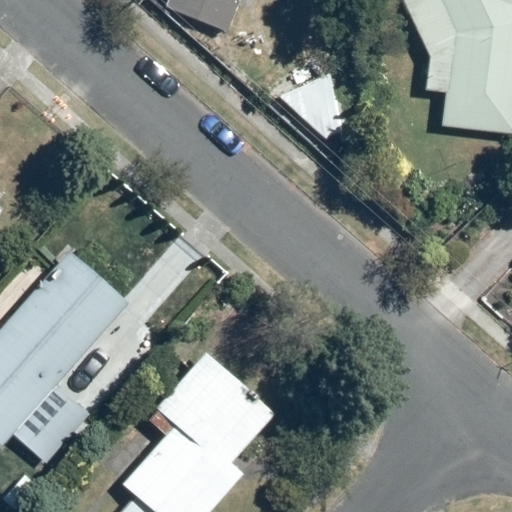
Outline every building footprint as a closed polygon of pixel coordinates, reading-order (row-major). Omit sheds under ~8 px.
[(164,0),(161,7),(223,31),(234,0),(164,0)] [(511,0),(401,0),(427,53),(423,91),(440,93),(437,125),(511,132),(511,0)] [(311,55),(272,96),(323,144),(362,103),(311,55)] [(69,250),(57,263),(38,245),(0,284),(0,447),(34,411),(45,422),(63,404),(48,390),(128,306),(69,250)] [(118,511),(203,511),(237,472),(226,463),(278,400),(208,342),(142,421),(162,438),(119,490),(130,498),(118,511)]
